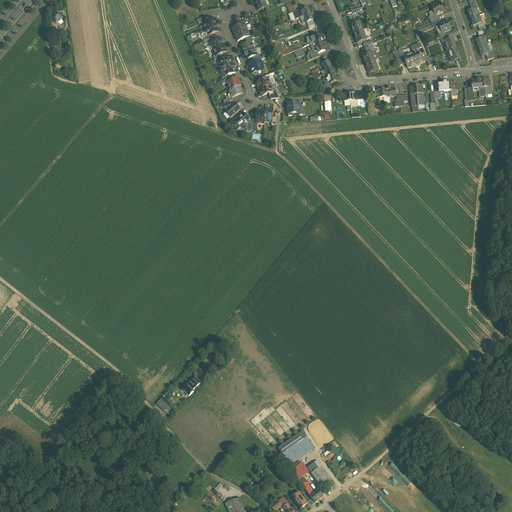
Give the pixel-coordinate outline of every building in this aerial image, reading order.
[(255,0),(258,10),(265,8),(266,7),(263,0),(255,0)] [(441,4),(432,8),(433,11),(435,15),(436,15),(444,12),(441,4)] [(308,7),(301,10),(304,16),(310,14),(308,7)] [(472,9),(467,11),(470,19),(479,16),(476,8),(472,9)] [(296,12),(293,13),(293,15),(295,20),(300,18),(304,16),(301,10),(296,12)] [(433,11),(429,13),(431,19),(431,20),(437,17),(436,15),(435,15),(433,11)] [(58,14),(51,19),(54,22),(56,25),(57,25),(58,26),(59,24),(58,24),(63,20),(58,14)] [(310,14),(304,16),(305,19),(306,23),(307,23),(312,21),(313,20),(310,14)] [(479,16),(470,19),(473,26),(477,24),(482,23),(479,16)] [(213,18),(206,21),(202,23),(205,29),(216,25),(216,23),(215,24),(214,22),(215,22),(213,18)] [(448,21),(439,25),(439,26),(442,33),(444,32),(451,29),(448,21)] [(360,22),(350,25),(354,34),(363,30),(360,22)] [(431,23),(418,29),(420,33),(433,28),(432,26),(431,23)] [(245,25),(244,24),(239,26),(232,29),(235,35),(247,31),(245,27),(246,26),(245,25)] [(205,29),(208,36),(212,35),(219,32),(217,28),(216,28),(216,27),(216,26),(217,26),(216,25),(205,29)] [(363,30),(354,34),(357,44),(367,40),(363,30)] [(238,42),(245,39),(250,37),(247,31),(235,35),(238,42)] [(318,34),(312,37),(314,43),(321,41),(318,34)] [(452,37),(447,39),(448,41),(444,43),(447,52),(456,48),(452,37)] [(483,37),(475,40),(478,48),(487,45),(483,37)] [(221,39),(215,41),(210,43),(213,50),(224,46),(223,44),(224,43),(223,43),(223,42),(222,42),(221,39)] [(242,49),(244,54),(254,49),(253,47),(254,47),(252,44),(252,43),(254,42),(253,39),(246,42),(247,44),(243,46),(242,49)] [(285,39),(272,44),(277,57),(292,52),(291,47),(281,51),(280,46),(286,44),(285,39)] [(314,43),(311,45),(311,44),(310,45),(312,49),(316,47),(317,50),(316,50),(318,54),(325,51),(321,41),(314,43)] [(421,44),(412,47),(414,53),(423,50),(421,44)] [(487,45),(478,48),(481,55),(486,54),(489,52),(487,45)] [(213,50),(215,56),(220,54),(227,52),(224,46),(213,50)] [(371,48),(365,50),(367,54),(362,56),(365,64),(374,60),(378,59),(373,47),(371,48)] [(302,48),(295,51),(295,52),(297,58),(305,55),(302,48)] [(410,48),(401,51),(403,55),(403,57),(412,54),(410,48)] [(456,48),(447,52),(450,60),(454,58),(455,60),(460,58),(456,48)] [(254,60),(256,59),(260,57),(259,54),(257,55),(256,55),(256,51),(255,51),(254,49),(244,54),(245,58),(248,59),(253,57),(254,60)] [(414,53),(413,54),(417,65),(427,61),(426,57),(423,50),(414,53)] [(412,54),(403,57),(406,64),(408,68),(417,65),(413,54),(412,54)] [(263,56),(260,57),(256,59),(257,63),(249,66),(252,74),(256,73),(259,74),(263,72),(261,66),(262,65),(261,61),(265,59),(263,56)] [(229,59),(223,61),(217,64),(219,68),(218,68),(221,74),(221,73),(223,78),(229,76),(235,73),(229,59)] [(374,60),(365,64),(369,73),(377,70),(375,66),(376,65),(374,60)] [(329,61),(323,64),(325,70),(332,68),(329,61)] [(332,68),(325,70),(327,74),(328,77),(334,74),(332,68)] [(320,72),(313,75),(315,81),(322,79),(320,72)] [(328,77),(327,77),(330,84),(337,81),(334,74),(328,77)] [(238,79),(230,82),(227,83),(227,84),(230,91),(239,87),(241,86),(238,79)] [(268,79),(264,81),(256,84),(259,90),(271,85),(268,79)] [(477,81),(471,81),(472,89),(478,89),(484,88),(483,80),(480,80),(480,79),(477,79),(477,81)] [(262,97),(268,94),(274,92),(271,85),(259,90),(262,97)] [(228,91),(231,98),(231,99),(232,98),(243,94),(239,87),(230,91),(228,91)] [(416,87),(410,87),(412,113),(419,112),(418,107),(417,95),(416,87)] [(395,89),(391,90),(390,88),(387,88),(387,90),(388,89),(389,97),(395,97),(395,89)] [(274,92),(268,94),(271,100),(279,99),(275,91),(274,92)] [(231,106),(229,103),(225,105),(222,106),(223,109),(224,109),(227,112),(231,108),(229,106),(231,106)] [(235,104),(231,108),(227,112),(226,112),(231,118),(240,110),(235,104)] [(299,104),(287,105),(288,115),(292,114),(293,115),(295,115),(295,114),(299,114),(300,114),(299,107),(299,104)] [(257,113),(256,121),(256,124),(258,124),(265,125),(265,123),(266,112),(259,111),(257,110),(257,111),(256,113),(257,113)] [(265,123),(272,123),(272,118),(273,110),(266,110),(266,112),(265,123)] [(240,128),(247,129),(247,123),(248,124),(249,122),(248,122),(250,120),(245,114),(235,123),(240,129),(240,128)] [(201,383),(195,377),(190,383),(195,388),(201,383)] [(188,385),(187,385),(182,390),(187,395),(192,391),(192,390),(188,385)] [(167,402),(162,398),(157,404),(165,411),(170,405),(167,402)] [(303,432),(278,449),(287,461),(307,447),(310,451),(314,448),(303,432)] [(333,482),(321,467),(312,474),(323,490),(333,482)] [(314,494),(307,484),(303,487),(311,497),(314,494)] [(314,494),(311,497),(315,503),(323,497),(318,491),(314,494)] [(302,498),(299,494),(292,499),(300,509),(307,504),(302,498)] [(225,505),(229,511),(244,511),(238,498),(225,505)] [(278,501),(271,507),(274,511),(282,505),(278,501)]
